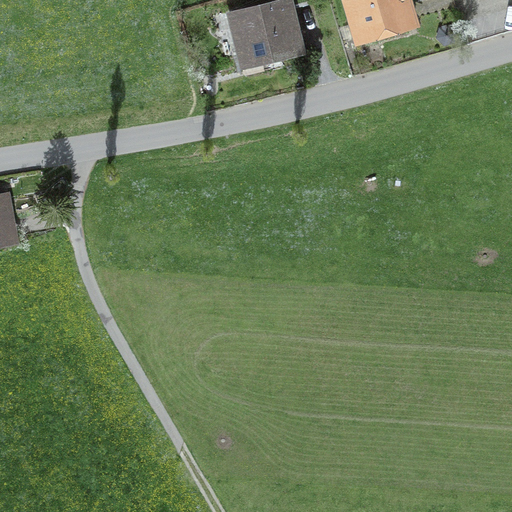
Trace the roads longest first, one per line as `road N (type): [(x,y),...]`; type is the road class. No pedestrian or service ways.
road 1 (unclassified): [(0,161),(307,107),(511,45)]
road 2 (track): [(219,511),(89,287),(72,220),(88,148)]
